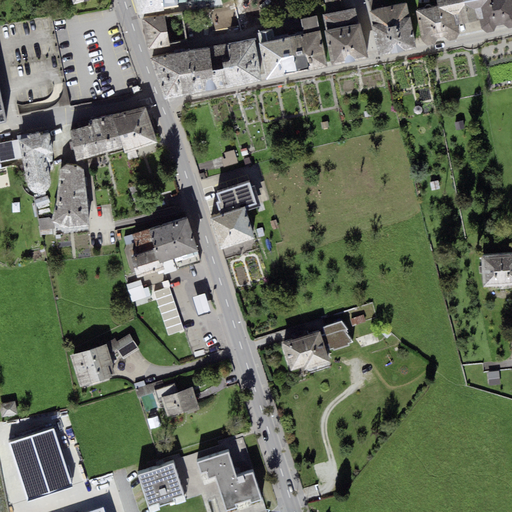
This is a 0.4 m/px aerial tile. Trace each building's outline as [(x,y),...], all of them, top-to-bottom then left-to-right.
[(137,0),(141,14),(184,7),(183,0),(137,0)] [(326,0),(325,0),(328,14),(344,11),(341,0),(326,0)] [(502,24),(509,28),(511,27),(511,0),(436,0),(438,6),(416,11),(419,24),(422,40),(428,45),(434,44),(438,37),(443,36),(450,40),(456,39),(459,33),(458,25),(468,23),(479,21),(481,28),(487,33),(494,31),(497,25),(502,24)] [(407,2),(372,10),(375,23),(372,24),(379,54),(418,46),(407,2)] [(323,15),(326,31),(359,24),(356,8),(344,11),(328,14),(323,15)] [(170,46),(170,44),(188,41),(183,12),(142,20),(148,50),(170,46)] [(305,35),(320,32),(317,16),(302,19),(305,35)] [(359,24),(326,31),(333,65),(368,57),(360,24),(359,24)] [(273,30),(258,33),(260,44),(275,41),(273,30)] [(290,38),(297,72),(327,66),(320,32),(305,35),(290,38)] [(261,66),(256,38),(227,43),(230,61),(222,63),(227,88),(262,81),(259,66),(261,66)] [(297,72),(290,38),(275,41),(260,44),(267,79),(297,72)] [(219,45),(188,51),(196,93),(227,88),(222,63),(230,61),(227,43),(219,45)] [(188,51),(149,58),(166,100),(196,93),(188,51)] [(423,110),(423,109),(422,107),(421,106),(420,106),(419,105),(417,105),(416,106),(415,107),(414,109),(414,110),(414,112),(415,113),(416,114),(418,115),(419,115),(421,114),(422,113),(423,112),(423,110)] [(157,143),(145,107),(113,116),(124,147),(126,154),(157,143)] [(124,147),(113,116),(99,120),(110,152),(124,147)] [(110,152),(99,120),(89,122),(90,125),(95,141),(98,155),(110,152)] [(464,120),(454,123),(456,131),(466,129),(464,120)] [(330,128),(328,121),(321,122),(323,130),(330,128)] [(70,131),(73,147),(95,141),(90,125),(70,131)] [(29,138),(19,140),(29,188),(32,192),(37,193),(41,194),(43,193),(48,191),(50,188),(52,184),(48,167),(51,167),(50,163),(56,161),(50,132),(41,135),(41,132),(28,135),(29,138)] [(0,163),(19,159),(14,140),(0,143),(0,163)] [(98,155),(95,141),(73,147),(77,161),(98,155)] [(226,159),(221,160),(224,166),(237,162),(233,150),(224,153),(226,159)] [(69,230),(89,225),(84,169),(77,164),(67,164),(60,170),(57,198),(52,222),(69,230)] [(217,203),(221,215),(244,207),(256,204),(251,191),(249,182),(217,193),(220,202),(217,203)] [(221,215),(209,219),(220,251),(255,240),(244,207),(221,215)] [(187,219),(149,231),(155,250),(160,263),(162,263),(198,252),(187,219)] [(139,255),(155,250),(149,231),(148,229),(132,234),(139,255)] [(139,255),(131,257),(138,278),(162,270),(165,269),(162,263),(160,263),(155,250),(139,255)] [(511,253),(481,256),(484,287),(511,285),(511,253)] [(141,280),(127,285),(132,302),(147,297),(144,289),(141,280)] [(169,285),(154,290),(169,335),(184,330),(169,285)] [(204,293),(193,297),(199,316),(211,313),(204,293)] [(342,322),(323,328),(326,335),(322,336),(325,346),(329,345),(329,349),(333,348),(334,351),(349,346),(349,344),(353,342),(346,334),(348,332),(347,331),(348,330),(342,322)] [(321,331),(281,343),(290,371),(307,366),(308,370),(330,363),(325,346),(322,336),(321,331)] [(124,358),(128,356),(140,348),(130,332),(117,340),(120,344),(117,346),(124,358)] [(115,337),(108,341),(110,351),(117,346),(120,344),(117,340),(115,337)] [(107,340),(70,351),(80,382),(116,371),(110,351),(108,341),(107,340)] [(500,383),(499,369),(489,370),(490,384),(500,383)] [(135,383),(136,388),(146,384),(145,379),(135,383)] [(136,388),(135,388),(138,396),(156,390),(155,387),(164,384),(163,379),(146,384),(136,388)] [(161,393),(178,388),(176,380),(164,384),(155,387),(156,390),(157,395),(158,396),(161,394),(161,393)] [(178,388),(161,393),(161,394),(167,412),(187,406),(188,409),(200,405),(199,402),(193,383),(178,388)] [(73,482),(54,423),(9,437),(27,496),(73,482)] [(262,494),(253,467),(237,472),(228,446),(197,456),(201,468),(206,466),(208,474),(216,471),(226,505),(237,502),(236,498),(250,494),(251,498),(262,494)] [(183,489),(173,458),(139,469),(149,499),(159,496),(161,500),(174,496),(173,492),(183,489)]
